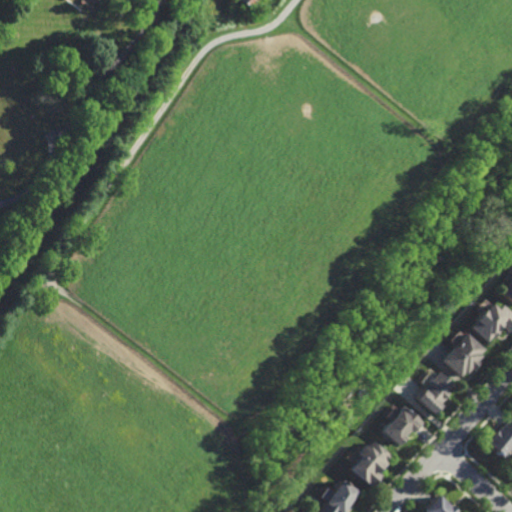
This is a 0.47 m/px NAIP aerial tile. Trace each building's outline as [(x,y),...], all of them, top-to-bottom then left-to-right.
[(257,0),(251,8),(241,0),(257,0)] [(511,305),(498,293),(511,276),(511,305)] [(496,308),(499,304),(511,315),(511,323),(505,331),(498,325),(493,331),(496,333),(493,337),(490,335),(485,342),(468,327),(474,321),(473,320),(482,309),(484,310),(490,303),(496,308)] [(471,371),(469,369),(465,373),(463,372),(458,377),(440,361),(464,333),(482,348),(478,354),(480,356),(475,362),(478,364),(471,371)] [(432,415),(413,397),(437,371),(451,384),(444,391),(447,394),(437,404),(440,406),(432,415)] [(412,434),(410,433),(409,433),(407,431),(402,437),(403,438),(401,440),(402,441),(399,445),(398,444),(396,446),(379,431),(399,410),(398,409),(402,405),(422,423),(412,434)] [(511,417),(511,444),(499,459),(483,444),(499,426),(500,428),(510,416),(511,417)] [(388,456),(384,461),(386,463),(377,473),(380,476),(370,488),(348,470),(358,457),(355,454),(364,444),(366,447),(371,441),(388,456)] [(341,511),(316,511),(339,481),(355,493),(341,511)] [(449,508),(450,508),(454,511),(423,511),(438,497),(449,508)]
